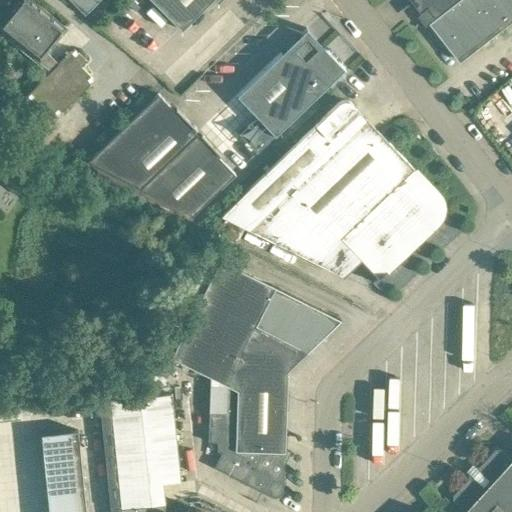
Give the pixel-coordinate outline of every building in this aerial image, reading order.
[(63,29),(26,0),(0,0),(0,26),(9,34),(5,39),(48,74),(26,96),(38,108),(44,103),(57,116),(61,112),(94,79),(90,75),(81,66),(87,60),(74,48),(58,64),(45,51),(63,29)] [(69,0),(83,14),(97,0),(69,0)] [(151,0),(181,30),(210,0),(214,0),(217,2),(219,0),(151,0)] [(414,0),(421,9),(423,12),(424,11),(424,10),(430,5),(438,15),(431,20),(432,21),(459,0),(414,0)] [(511,0),(459,0),(432,21),(431,22),(461,61),(511,21),(511,0)] [(345,68),(325,47),(321,51),(306,36),(284,57),(280,52),(266,66),(236,95),(274,135),(345,68)] [(157,92),(83,162),(192,214),(234,173),(218,157),(221,154),(200,133),(198,135),(194,131),(196,128),(176,107),(173,109),(157,92)] [(437,193),(351,103),(350,102),(348,101),(347,100),(345,100),(343,100),(342,101),(339,102),(338,102),(220,215),(314,262),(339,238),(377,278),(373,281),(374,282),(407,252),(409,254),(425,239),(423,236),(437,223),(440,219),(442,214),(443,209),(442,203),(440,198),(437,193)] [(253,138),(258,122),(237,116),(233,133),(253,138)] [(15,154),(3,161),(12,176),(24,170),(15,154)] [(157,346),(173,354),(171,357),(226,385),(224,412),(208,411),(207,442),(216,443),(216,451),(220,453),(213,467),(271,496),(272,497),(274,497),(275,497),(276,497),(278,497),(279,496),(281,495),(281,494),(282,493),(283,491),(283,490),(284,467),(284,466),(283,465),(283,464),(282,462),(281,461),(280,460),(278,459),(283,452),(284,452),(287,371),(298,348),(307,352),(340,320),(204,252),(157,346)] [(109,400),(99,401),(110,511),(203,511),(194,508),(192,511),(168,511),(164,510),(163,504),(164,503),(162,483),(181,481),(172,394),(109,400)] [(82,511),(76,434),(38,437),(44,511),(82,511)] [(470,477),(454,494),(454,500),(466,511),(465,511),(511,511),(511,458),(501,448),(496,449),(480,466),(476,466),(470,473),(470,477)]
